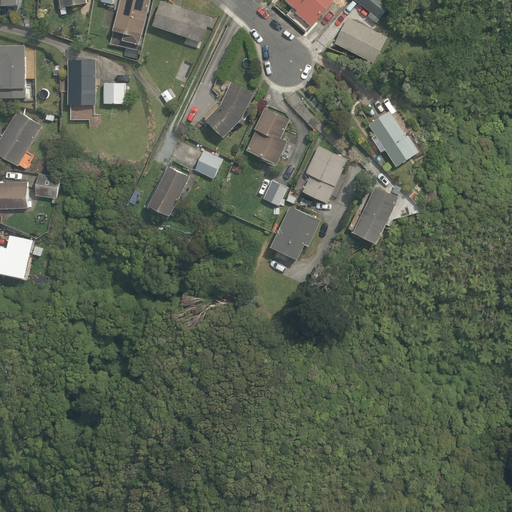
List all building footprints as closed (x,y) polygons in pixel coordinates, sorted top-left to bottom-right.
[(150,0),(120,0),(113,29),(115,30),(111,43),(127,47),(125,55),(138,58),(141,43),(141,42),(150,0)] [(212,16),(163,0),(161,0),(153,24),(203,41),(212,16)] [(333,0),(286,0),(297,10),(295,12),(312,27),(334,0),(333,0)] [(383,0),(356,0),(371,12),(368,15),(376,22),(390,5),(383,0)] [(348,17),(335,43),(374,63),(388,37),(348,17)] [(27,97),(25,44),(0,43),(0,86),(0,97),(27,97)] [(97,60),(69,60),(69,102),(97,102),(97,60)] [(124,70),(125,82),(134,82),(134,70),(124,70)] [(255,91),(232,80),(221,103),(206,118),(224,136),(243,117),(255,91)] [(125,82),(105,82),(104,102),(125,103),(125,82)] [(255,127),(257,128),(247,149),(264,156),(263,158),(276,165),(288,140),(282,137),(290,118),(265,107),(255,127)] [(382,151),(385,149),(396,166),(420,150),(407,131),(406,131),(390,108),(369,123),(376,134),(372,136),(382,151)] [(43,125),(19,109),(0,138),(0,153),(19,165),(43,125)] [(328,202),(348,158),(319,145),(306,171),(311,173),(303,191),(328,202)] [(204,149),(195,169),(214,178),(223,158),(204,149)] [(171,214),(190,175),(168,164),(167,165),(166,165),(146,206),(168,217),(170,213),(171,214)] [(61,176),(40,173),(36,194),(57,198),(61,176)] [(289,186),(273,178),(264,198),(279,205),(289,186)] [(0,207),(29,207),(28,181),(0,181),(0,207)] [(399,196),(375,185),(354,231),(377,242),(399,196)] [(294,203),(296,197),(289,194),(287,200),(294,203)] [(321,219),(291,205),(271,244),(298,258),(305,243),(309,244),(321,219)] [(8,246),(0,244),(0,270),(25,275),(34,239),(11,234),(8,246)] [(44,247),(36,245),(33,252),(41,254),(44,247)]
